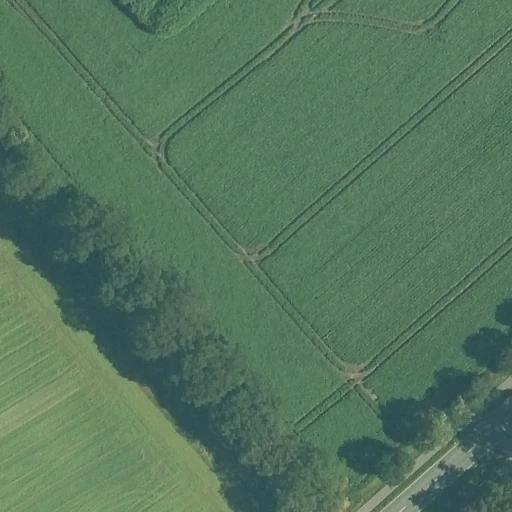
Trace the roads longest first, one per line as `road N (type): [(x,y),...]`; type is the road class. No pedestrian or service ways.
road 1 (unclassified): [(0,166),(299,511)]
road 2 (tertiary): [(401,511),(511,415)]
